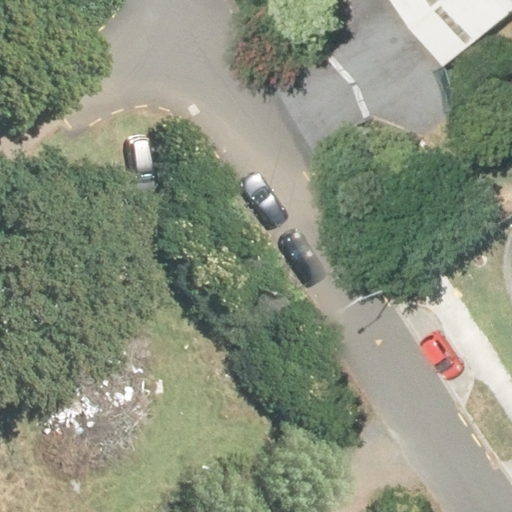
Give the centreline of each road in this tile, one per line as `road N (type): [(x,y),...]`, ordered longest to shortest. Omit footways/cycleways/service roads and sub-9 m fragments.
road 1 (unclassified): [(493,511),(166,7)]
road 2 (unknown): [(418,396),(260,511)]
